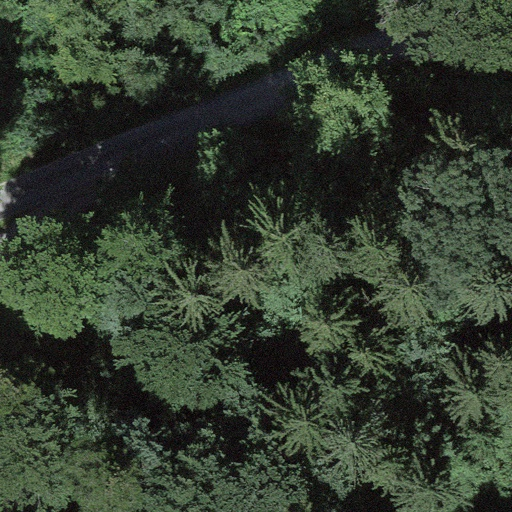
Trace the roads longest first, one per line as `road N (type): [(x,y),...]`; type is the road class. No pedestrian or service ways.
road 1 (unclassified): [(0,202),(511,3)]
road 2 (track): [(0,253),(119,160)]
